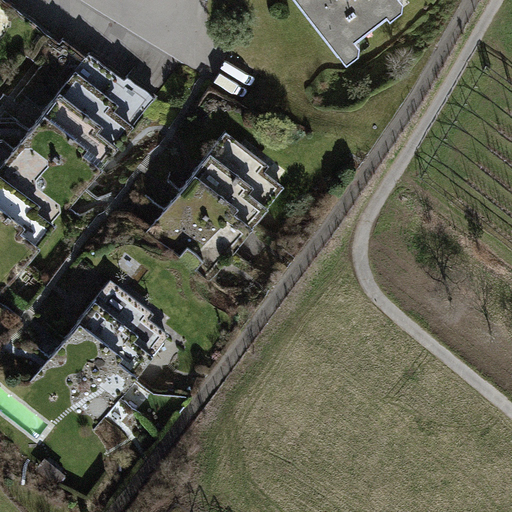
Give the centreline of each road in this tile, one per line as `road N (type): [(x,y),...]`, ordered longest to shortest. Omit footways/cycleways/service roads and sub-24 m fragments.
road 1 (track): [(470,0),(421,88),(117,511)]
road 2 (track): [(511,411),(389,306),(368,271),(365,237),(500,0)]
